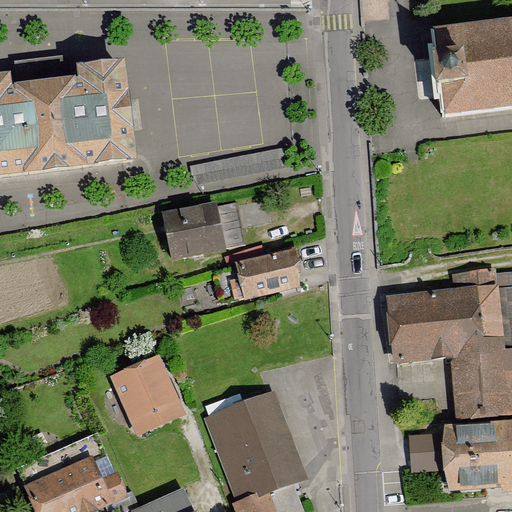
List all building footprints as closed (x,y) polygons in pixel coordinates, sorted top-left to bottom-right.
[(511,26),(432,37),(434,53),(432,54),(433,61),(437,94),(438,101),(440,101),(442,118),(511,109),(511,26)] [(0,83),(0,177),(132,162),(121,69),(81,74),(83,87),(72,88),(19,94),(19,95),(8,96),(7,83),(0,83)] [(237,204),(164,218),(173,260),(245,246),(237,204)] [(268,262),(215,274),(222,304),(297,287),(296,255),(294,247),(266,256),(268,262)] [(264,256),(261,248),(226,259),(229,267),(264,256)] [(456,294),(391,303),(397,362),(455,358),(461,419),(511,414),(511,274),(494,277),(493,271),(454,276),(456,294)] [(178,407),(161,369),(146,376),(142,367),(114,379),(135,426),(178,407)] [(269,396),(208,420),(241,505),(237,507),(238,511),(300,511),(290,486),(302,481),(269,396)] [(454,484),(454,488),(458,488),(458,487),(511,483),(511,427),(454,432),(450,432),(450,435),(411,438),(413,472),(453,469),(454,484)] [(20,471),(38,511),(89,511),(105,505),(107,511),(126,511),(138,507),(132,492),(123,496),(96,437),(20,471)] [(192,511),(183,491),(136,511),(192,511)]
